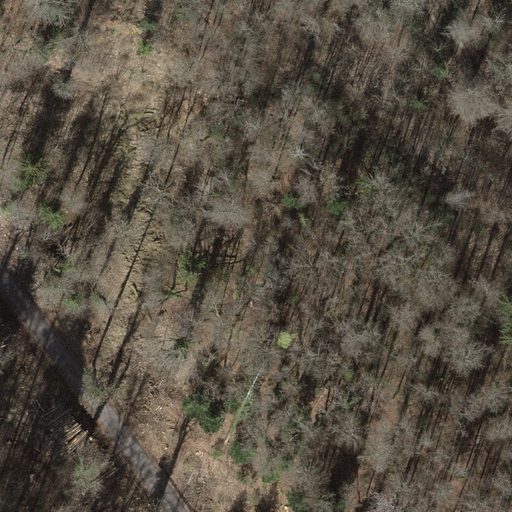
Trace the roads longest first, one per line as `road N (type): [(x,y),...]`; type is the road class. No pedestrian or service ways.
road 1 (unclassified): [(179,511),(0,272)]
road 2 (track): [(511,131),(428,0)]
